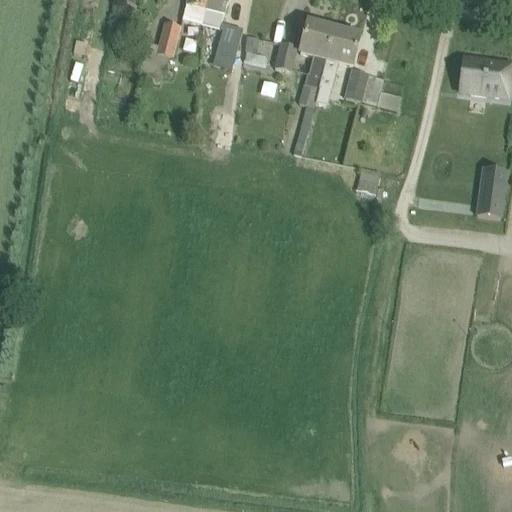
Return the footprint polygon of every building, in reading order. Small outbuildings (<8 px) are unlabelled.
[(188,0),(183,23),(202,28),(206,13),(209,0),(188,0)] [(224,17),(228,0),(209,0),(206,13),(202,28),(220,32),(224,17)] [(110,45),(124,47),(127,28),(116,26),(114,37),(111,36),(110,45)] [(319,91),(334,33),(308,26),(303,45),(300,57),(313,60),(309,77),(307,77),(305,88),(298,107),(306,109),(314,112),(319,91)] [(169,61),(172,62),(180,31),(165,27),(160,50),(147,47),(138,82),(163,88),(169,61)] [(220,43),(216,58),(234,63),(241,37),(226,33),(222,43),(220,43)] [(352,70),(360,39),(334,33),(319,91),(326,93),(332,95),(335,84),(339,67),(352,70)] [(281,47),(275,72),(290,76),(296,51),(281,47)] [(464,62),(460,95),(507,102),(511,68),(464,62)] [(380,94),(383,83),(352,75),(345,101),(361,105),(382,111),(397,114),(400,100),(380,94)] [(229,144),(232,132),(224,130),(218,134),(217,141),(229,144)] [(483,171),(477,219),(501,222),(507,174),(483,171)] [(376,200),(381,176),(362,172),(356,195),(376,200)]
